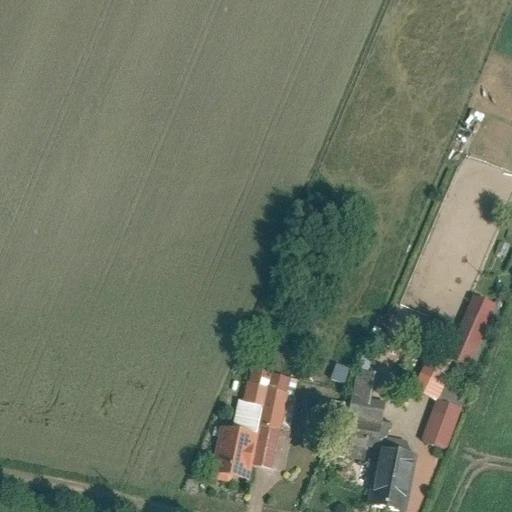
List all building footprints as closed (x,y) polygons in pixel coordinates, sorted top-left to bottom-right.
[(471,367),(499,304),(474,293),(447,356),(471,367)] [(443,385),(454,362),(432,351),(421,375),(443,385)] [(294,381),(251,370),(236,429),(220,425),(207,476),(249,486),(254,467),(271,471),(294,381)] [(387,403),(370,400),(374,373),(357,371),(349,420),(383,425),(387,403)] [(449,397),(425,387),(409,427),(432,437),(449,397)] [(410,455),(381,450),(371,507),(400,511),(410,455)]
